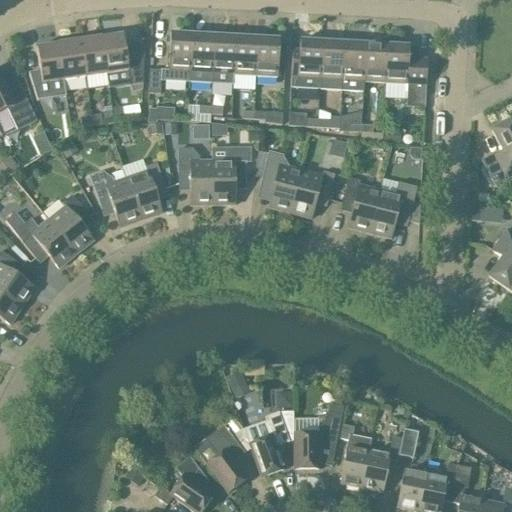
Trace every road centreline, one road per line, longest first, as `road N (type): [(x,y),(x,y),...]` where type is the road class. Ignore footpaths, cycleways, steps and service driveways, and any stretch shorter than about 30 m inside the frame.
road 1 (residential): [(0,436),(16,391),(63,318),(101,282),(152,256),(245,246),(374,280),(429,308)]
road 2 (residential): [(429,308),(445,273),(451,19),(425,9),(249,0)]
